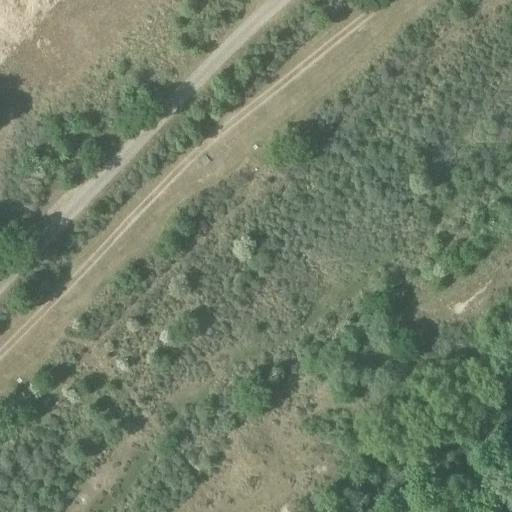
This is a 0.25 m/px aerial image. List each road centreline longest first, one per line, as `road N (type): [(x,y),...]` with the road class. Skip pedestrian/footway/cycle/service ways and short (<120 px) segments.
road 1 (track): [(0,358),(188,163),(385,0)]
road 2 (track): [(0,284),(279,0)]
